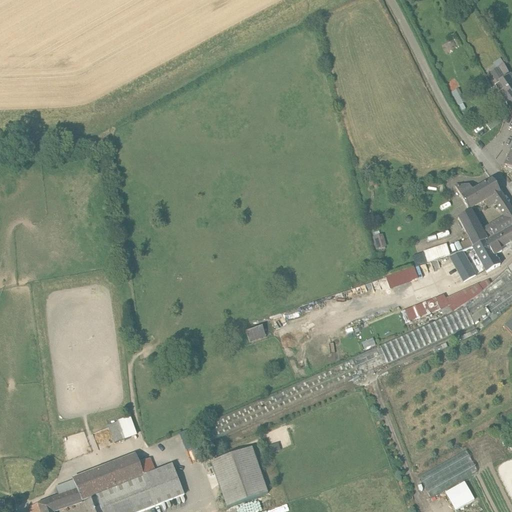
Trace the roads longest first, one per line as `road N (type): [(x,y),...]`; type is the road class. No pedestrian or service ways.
road 1 (unknown): [(0,142),(101,140),(112,147),(139,447)]
road 2 (residential): [(511,192),(458,128),(424,67)]
